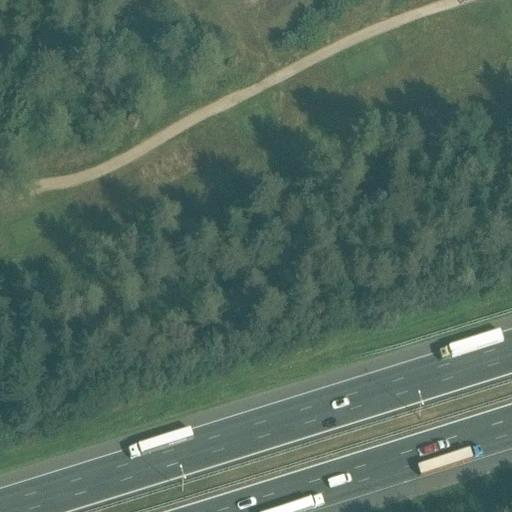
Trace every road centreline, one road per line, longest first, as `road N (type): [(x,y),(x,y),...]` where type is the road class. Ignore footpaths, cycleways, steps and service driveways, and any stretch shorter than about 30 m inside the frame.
road 1 (motorway): [(511,349),(0,510)]
road 2 (track): [(474,20),(210,123),(31,209),(0,214)]
road 3 (motorway): [(230,511),(511,423)]
road 4 (track): [(511,249),(255,318)]
